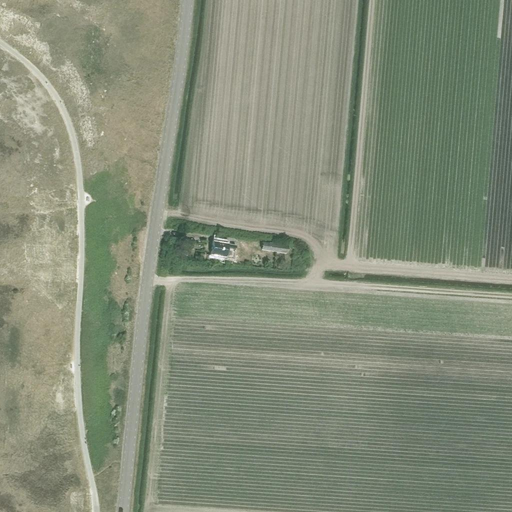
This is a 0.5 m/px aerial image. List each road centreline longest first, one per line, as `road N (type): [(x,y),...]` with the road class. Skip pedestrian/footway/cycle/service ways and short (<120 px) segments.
road 1 (tertiary): [(122,511),(189,0)]
road 2 (track): [(511,277),(349,266),(371,0)]
road 3 (track): [(349,266),(329,263),(305,239),(276,228),(157,208)]
road 4 (track): [(306,280),(147,277)]
